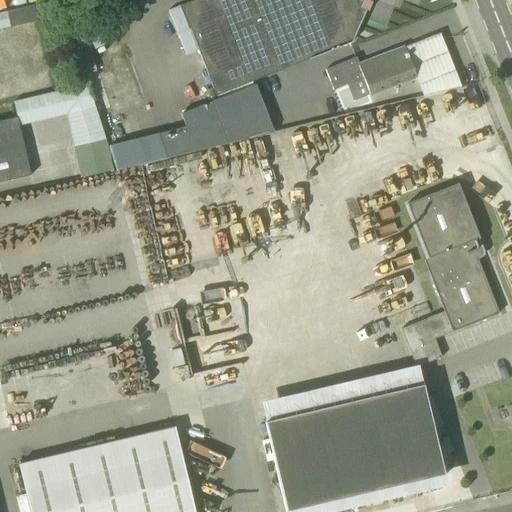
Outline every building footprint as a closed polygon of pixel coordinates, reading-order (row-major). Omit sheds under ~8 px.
[(365,12),(360,0),(195,0),(181,6),(219,100),(255,86),(253,82),(351,43),(365,12)] [(0,29),(10,27),(38,21),(35,6),(0,13),(0,29)] [(363,80),(370,97),(416,78),(403,46),(359,66),(356,58),(325,70),(333,92),(363,80)] [(255,86),(219,100),(181,115),(185,126),(108,146),(116,172),(273,131),(255,86)] [(0,182),(32,175),(18,118),(0,121),(0,182)] [(79,177),(112,169),(105,139),(73,146),(79,177)] [(484,252),(484,251),(458,184),(406,205),(433,277),(446,312),(401,328),(416,368),(442,358),(434,340),(499,314),(477,259),(482,258),(483,257),(483,256),(484,255),(484,254),(485,252),(484,252)] [(265,422),(285,511),(291,511),(445,476),(423,385),(265,422)] [(19,464),(30,511),(194,511),(175,427),(19,464)]
